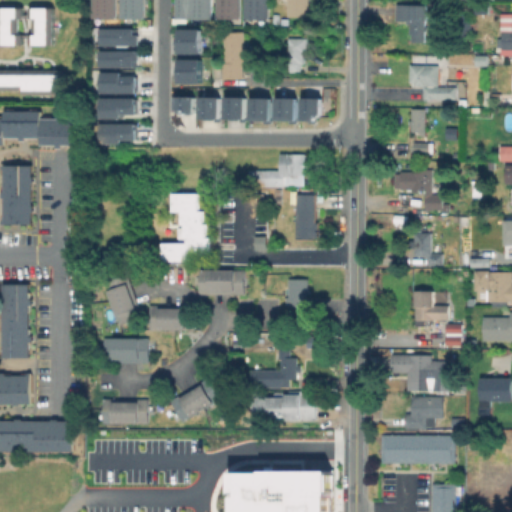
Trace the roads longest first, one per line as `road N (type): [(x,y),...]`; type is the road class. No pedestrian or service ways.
road 1 (tertiary): [(354,430),(356,138)]
road 2 (residential): [(163,137),(356,138)]
